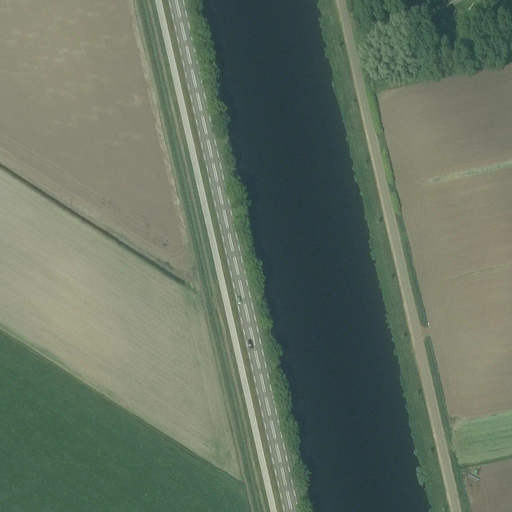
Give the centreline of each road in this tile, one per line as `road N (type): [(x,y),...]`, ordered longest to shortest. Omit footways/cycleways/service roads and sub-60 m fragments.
road 1 (secondary): [(290,511),(175,0)]
road 2 (unclassified): [(457,511),(343,0)]
